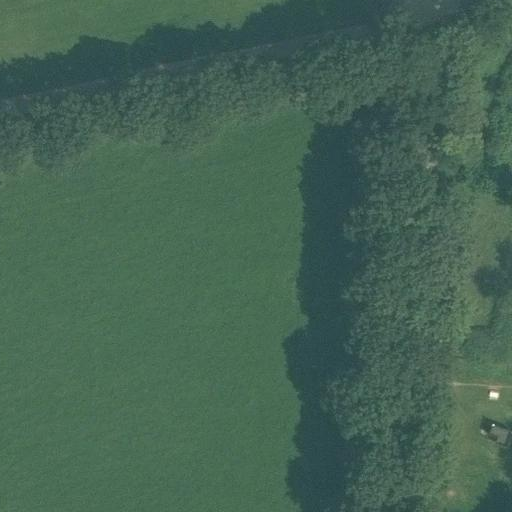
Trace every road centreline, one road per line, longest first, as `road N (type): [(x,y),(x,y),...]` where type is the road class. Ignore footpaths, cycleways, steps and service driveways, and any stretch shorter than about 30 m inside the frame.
road 1 (track): [(0,110),(434,24)]
road 2 (track): [(389,374),(434,24)]
road 3 (track): [(375,511),(389,374)]
